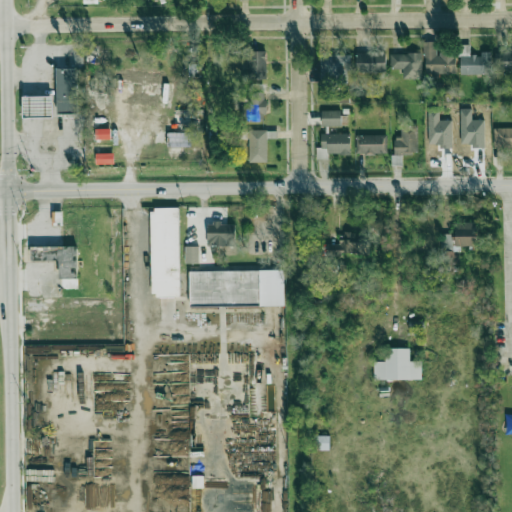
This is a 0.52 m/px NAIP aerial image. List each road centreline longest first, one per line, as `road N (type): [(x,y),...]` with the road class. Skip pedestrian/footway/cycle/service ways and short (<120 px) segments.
road 1 (residential): [(0,26),(511,19)]
road 2 (tertiary): [(8,193),(511,186)]
road 3 (secondary): [(13,511),(10,283)]
road 4 (secondary): [(8,193),(5,0)]
road 5 (residential): [(299,189),(297,0)]
